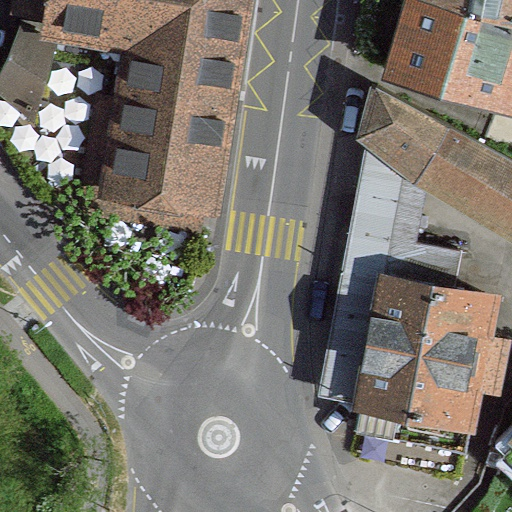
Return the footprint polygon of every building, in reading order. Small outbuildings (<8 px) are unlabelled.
[(133,49),(107,194),(208,212),(242,0),(57,0),(51,35),(133,49)] [(511,9),(481,0),(395,0),(378,61),(500,94),(511,54),(511,9)] [(511,0),(481,0),(511,9),(511,0)] [(375,77),(366,128),(410,164),(511,224),(511,160),(440,118),(375,77)] [(382,272),(352,424),(465,445),(494,294),(382,272)]
